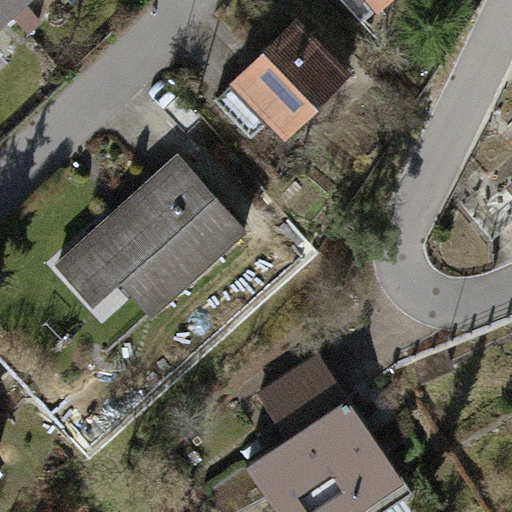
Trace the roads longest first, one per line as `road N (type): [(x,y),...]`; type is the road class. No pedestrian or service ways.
road 1 (residential): [(511,285),(437,303),(407,275),(404,232),(511,12)]
road 2 (residential): [(0,191),(196,0)]
